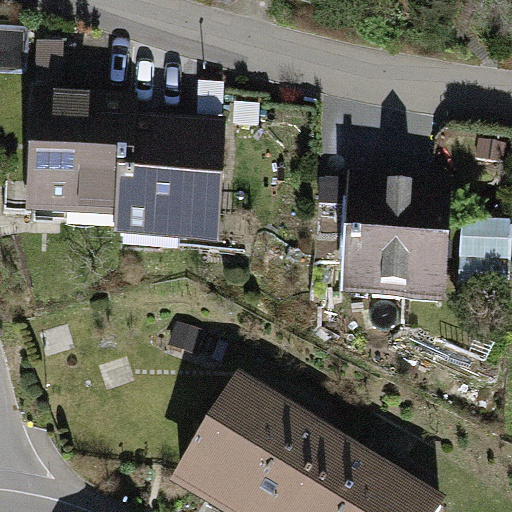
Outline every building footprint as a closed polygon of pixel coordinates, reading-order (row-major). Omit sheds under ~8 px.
[(56,44),(33,43),(31,80),(54,82),(56,44)] [(104,97),(39,93),(34,186),(37,186),(36,193),(64,195),(63,213),(123,217),(129,118),(129,108),(104,107),(104,97)] [(161,120),(129,118),(123,217),(123,225),(122,235),(182,238),(183,219),(214,221),(219,133),(188,131),(188,126),(161,124),(161,120)] [(415,181),(355,177),(350,270),(355,270),(353,290),(373,291),(373,297),(438,301),(445,185),(415,183),(415,181)] [(37,186),(34,186),(34,220),(123,225),(123,217),(63,213),(64,195),(36,193),(37,186)] [(182,238),(122,235),(122,245),(212,250),(214,221),(183,219),(182,238)] [(511,249),(511,228),(463,225),(459,287),(509,290),(511,249)] [(299,511),(340,446),(292,417),(295,412),(272,398),(269,403),(238,384),(183,475),(217,496),(244,511),(299,511)] [(439,511),(442,508),(411,489),(414,484),(390,470),(387,474),(340,446),(299,511),(439,511)] [(244,511),(217,496),(209,508),(215,511),(244,511)]
